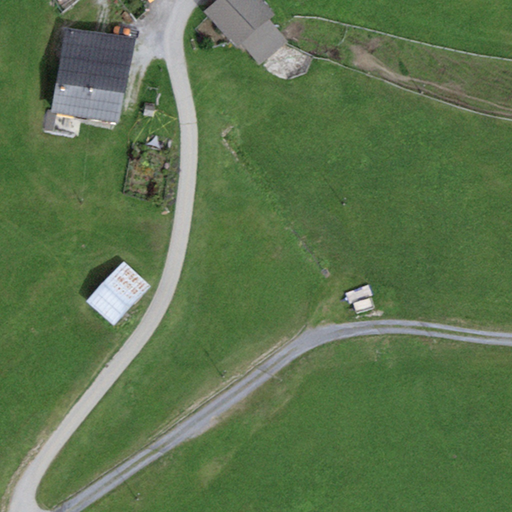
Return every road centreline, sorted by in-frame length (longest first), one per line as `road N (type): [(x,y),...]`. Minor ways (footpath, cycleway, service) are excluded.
road 1 (unclassified): [(189,0),(174,44),(189,134),(171,273),(139,337),(39,463),(23,511)]
road 2 (track): [(63,511),(311,339),(360,328),(511,339)]
